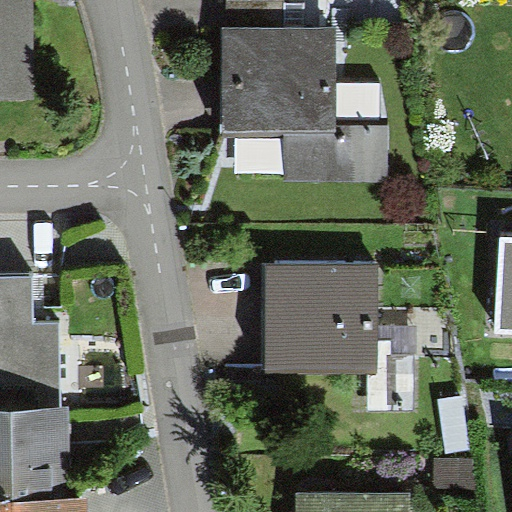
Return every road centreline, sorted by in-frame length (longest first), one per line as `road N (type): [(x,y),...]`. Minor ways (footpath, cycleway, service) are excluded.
road 1 (residential): [(201,511),(148,181)]
road 2 (residential): [(148,181),(110,0)]
road 3 (residential): [(148,181),(0,184)]
